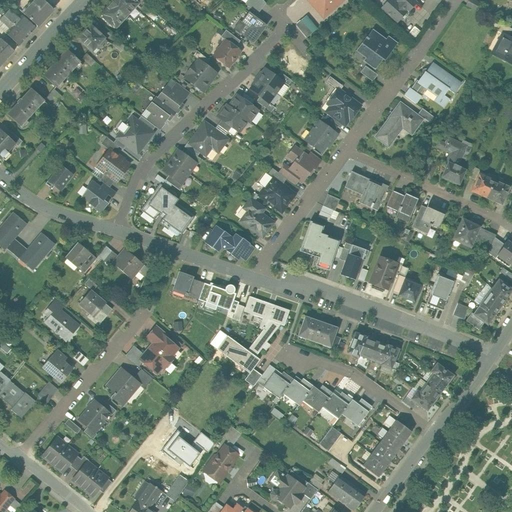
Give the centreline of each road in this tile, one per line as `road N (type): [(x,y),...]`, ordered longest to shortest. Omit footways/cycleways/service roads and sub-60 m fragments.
road 1 (residential): [(117,230),(141,169),(285,19)]
road 2 (residential): [(494,356),(311,287),(257,279)]
road 3 (residential): [(20,459),(142,314)]
road 4 (residential): [(455,0),(345,150)]
road 5 (residential): [(511,227),(345,150)]
road 6 (residential): [(345,150),(263,259),(257,279)]
road 7 (residential): [(257,279),(117,230)]
road 8 (residential): [(436,434),(353,373),(317,360)]
road 9 (residential): [(117,230),(32,201),(0,176)]
road 10 (secondary): [(0,89),(81,0)]
